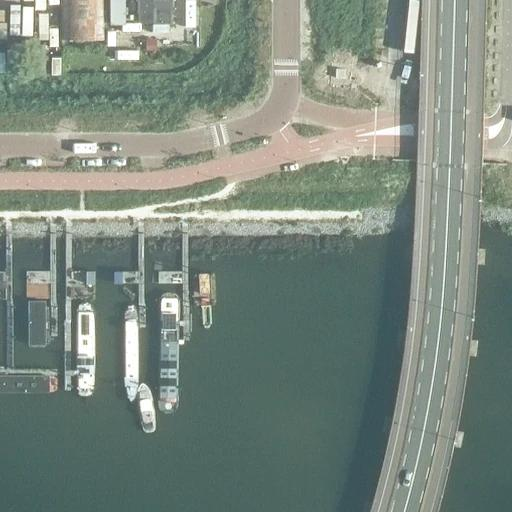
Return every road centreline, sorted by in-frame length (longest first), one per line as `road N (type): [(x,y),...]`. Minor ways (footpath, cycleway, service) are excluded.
road 1 (secondary): [(403,511),(446,272),(453,0)]
road 2 (unclassified): [(0,146),(175,145),(260,124),(281,100)]
